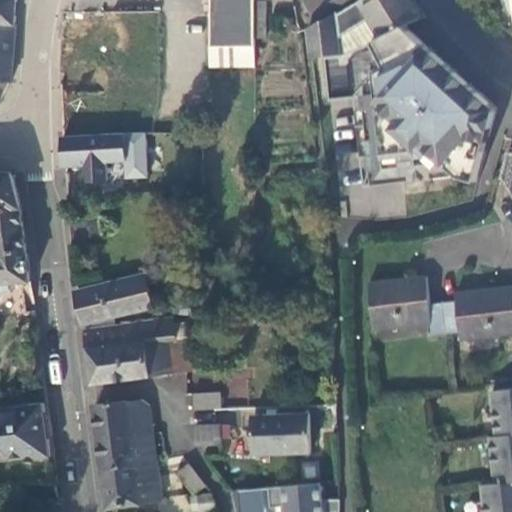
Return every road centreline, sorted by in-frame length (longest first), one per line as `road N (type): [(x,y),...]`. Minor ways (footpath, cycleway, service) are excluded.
road 1 (tertiary): [(70,399),(38,128)]
road 2 (residential): [(70,399),(151,390),(232,511)]
road 3 (residential): [(45,0),(38,128)]
